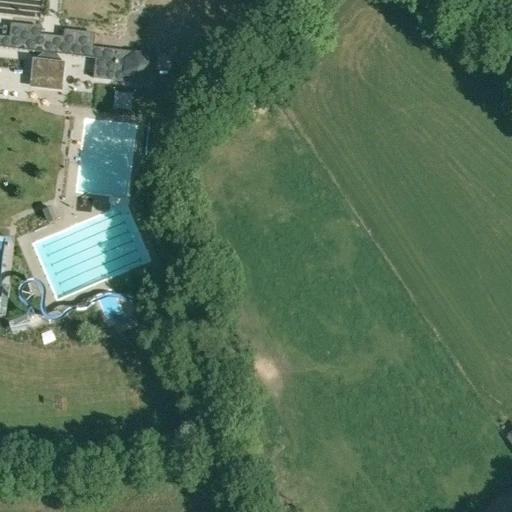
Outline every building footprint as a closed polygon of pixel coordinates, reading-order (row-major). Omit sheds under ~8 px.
[(0,47),(41,53),(41,54),(33,61),(32,75),(40,85),(54,86),(64,78),(66,64),(60,56),(60,54),(99,59),(96,79),(130,83),(130,82),(132,84),(144,86),(154,78),(155,67),(148,57),(136,56),(133,59),(133,55),(94,51),(96,36),(67,33),(67,40),(42,37),(43,30),(14,26),(12,40),(0,38),(0,47)] [(0,246),(0,263),(22,254),(15,239),(0,246)] [(0,264),(0,272),(4,283),(29,275),(23,257),(0,264)] [(127,300),(109,304),(113,322),(131,318),(127,300)] [(62,322),(67,340),(77,337),(72,319),(62,322)]
